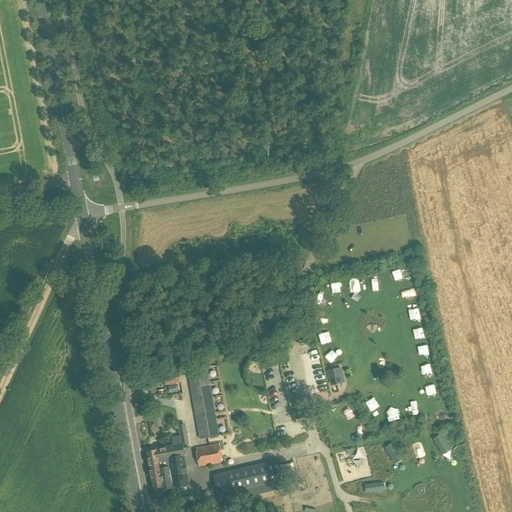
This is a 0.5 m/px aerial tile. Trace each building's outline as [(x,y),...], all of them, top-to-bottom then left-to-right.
[(402,274),(412,277),(415,268),(405,264),(402,274)] [(414,290),(407,293),(409,300),(417,297),(414,290)] [(318,336),(322,346),(327,344),(324,334),(318,336)] [(423,342),(416,343),(417,351),(424,350),(423,342)] [(422,362),(424,371),(434,369),(432,360),(422,362)] [(200,439),(218,436),(206,367),(188,370),(200,439)] [(330,386),(345,383),(341,367),(326,371),(330,386)] [(165,386),(181,383),(179,371),(163,374),(165,386)] [(154,428),(162,426),(160,416),(152,418),(154,428)] [(179,427),(182,443),(188,442),(186,425),(179,427)] [(189,485),(187,474),(182,445),(147,451),(153,489),(154,489),(154,490),(162,489),(162,490),(189,485)] [(219,446),(197,450),(200,466),(222,462),(219,446)] [(217,495),(218,496),(219,504),(319,481),(314,454),(306,456),(306,455),(278,461),(213,476),(217,495)]
